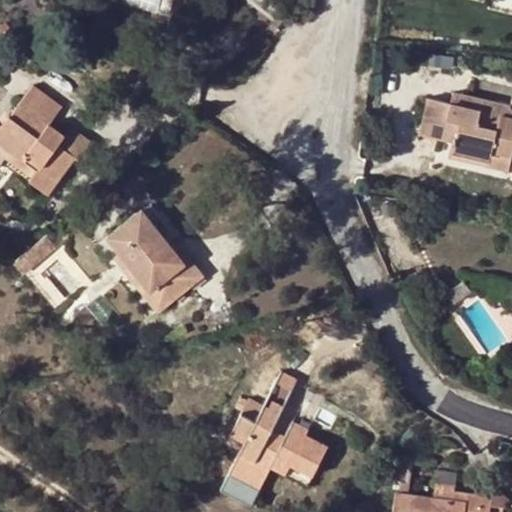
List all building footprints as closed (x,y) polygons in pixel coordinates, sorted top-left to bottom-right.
[(465,95),(451,91),(449,102),(463,106),(465,95)] [(511,148),(511,109),(510,108),(510,105),(465,95),(463,106),(449,102),(427,97),(420,133),(450,141),(454,142),(452,147),(490,156),(490,152),(510,157),(511,148)] [(29,179),(45,191),(73,154),(57,142),(62,134),(48,122),(38,115),(20,102),(0,127),(0,144),(21,160),(25,155),(40,166),(33,175),(29,179)] [(38,115),(48,122),(51,118),(41,111),(38,115)] [(94,143),(70,124),(62,134),(57,142),(73,154),(81,160),(94,143)] [(507,171),(510,157),(490,152),(490,156),(452,147),(454,142),(450,141),(447,157),(507,171)] [(0,162),(5,156),(33,175),(40,166),(25,155),(21,160),(0,144),(0,162)] [(0,202),(0,216),(10,216),(13,212),(0,202)] [(141,206),(105,236),(119,253),(161,306),(198,278),(171,242),(141,206)] [(56,246),(47,235),(14,262),(23,274),(56,246)] [(198,278),(204,273),(176,238),(171,242),(198,278)] [(161,306),(119,253),(115,256),(156,310),(161,306)] [(452,288),(460,298),(471,290),(463,281),(452,288)] [(453,304),(460,298),(452,288),(445,294),(453,304)] [(275,380),(270,390),(284,399),(289,388),(275,380)] [(251,428),(236,420),(224,442),(239,449),(235,459),(224,480),(254,495),(269,466),(284,473),(289,464),(311,475),(326,446),(304,435),(308,428),(292,421),(283,435),(281,441),(266,434),(269,428),(284,399),(270,390),(257,415),(251,428)] [(257,415),(241,408),(236,420),(251,428),(257,415)] [(281,441),(283,435),(269,428),(266,434),(281,441)] [(239,449),(224,442),(220,452),(235,459),(239,449)] [(284,473),(306,485),(311,475),(289,464),(284,473)] [(254,495),(224,480),(219,489),(249,503),(254,495)] [(434,497),(451,499),(451,494),(453,490),(455,490),(456,485),(436,483),(434,497)] [(434,497),(395,491),(392,511),(501,511),(502,505),(490,504),(491,495),(455,490),(453,490),(451,494),(451,499),(434,497)]
